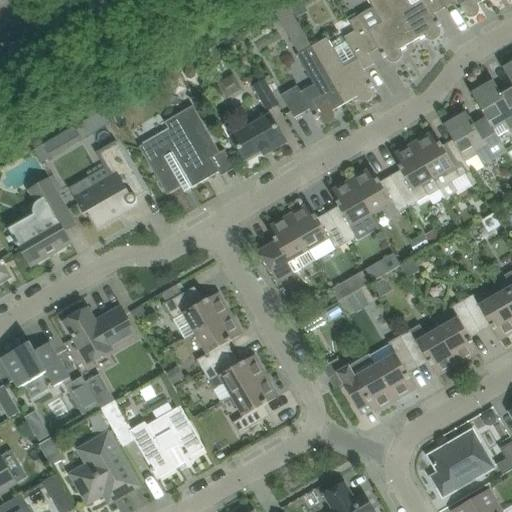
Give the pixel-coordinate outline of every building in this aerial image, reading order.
[(355,32),(368,55),(378,49),(384,59),(386,57),(389,61),(393,63),(398,62),(401,58),(402,54),(400,50),(403,48),(412,42),(387,0),(367,0),(381,23),(368,31),(359,16),(349,22),(355,32)] [(387,0),(412,42),(425,35),(425,37),(426,38),(427,39),(429,40),(430,40),(432,41),(433,41),(435,40),(436,40),(437,39),(439,37),(439,36),(440,35),(440,33),(440,32),(440,30),(439,29),(438,27),(441,26),(435,14),(445,9),(439,0),(387,0)] [(452,0),(461,14),(464,13),(467,17),(472,18),(477,15),(479,10),(477,5),(485,0),(452,0)] [(287,5),(275,12),(283,26),(296,19),(287,5)] [(374,65),(368,55),(355,32),(349,22),(354,32),(344,38),(357,60),(344,68),(337,56),(327,38),(312,47),(345,104),(358,97),(360,101),(365,103),(369,102),(372,98),(373,94),(371,89),(374,88),(364,71),(374,65)] [(312,47),(300,54),(297,56),(314,85),(301,93),(298,86),(281,96),(295,119),(310,110),(316,121),(319,119),(322,123),(326,125),(331,124),(334,120),(335,116),(333,111),(345,104),(312,47)] [(504,68),(503,69),(511,84),(511,58),(510,60),(510,65),(504,68)] [(189,64),(186,73),(189,77),(195,79),(199,75),(202,66),(199,63),(193,61),(189,64)] [(177,69),(168,74),(171,79),(176,81),(182,78),(177,69)] [(472,93),(472,94),(485,117),(489,124),(490,124),(493,130),(498,137),(498,136),(509,130),(511,134),(511,132),(511,85),(500,93),(494,81),(491,77),(478,85),(478,90),(472,93)] [(254,87),(268,111),(279,105),(265,81),(254,87)] [(153,170),(156,177),(166,194),(188,181),(192,188),(220,172),(212,159),(220,154),(210,136),(194,107),(165,123),(169,130),(144,145),(154,163),(153,170)] [(451,122),(445,126),(453,140),(457,146),(466,162),(470,169),(481,162),(483,166),(493,160),(507,152),(501,142),(498,136),(498,137),(493,130),(490,124),(489,124),(485,117),(473,124),(466,113),(464,109),(451,117),(451,122)] [(92,117),(74,128),(81,140),(99,130),(107,125),(106,124),(110,122),(104,110),(92,117)] [(270,115),(231,137),(245,161),(268,148),(271,152),(286,143),(270,115)] [(44,145),(35,151),(42,163),(51,157),(81,140),(74,128),(44,145)] [(434,132),(413,144),(434,179),(440,189),(445,198),(458,191),(453,182),(460,178),(465,175),(467,174),(471,171),(470,169),(457,146),(446,152),(442,146),(434,132)] [(90,178),(70,190),(75,198),(84,215),(91,218),(98,229),(123,215),(136,207),(135,205),(136,204),(137,203),(137,201),(137,200),(137,199),(137,198),(146,192),(117,142),(98,153),(111,177),(95,186),(90,178)] [(423,185),(434,179),(413,144),(393,156),(404,176),(394,183),(409,208),(429,196),(423,185)] [(372,168),(351,180),(371,215),(392,203),(398,214),(409,208),(394,183),(384,188),(372,168)] [(467,174),(465,175),(470,184),(476,180),(471,171),(467,174)] [(29,217),(9,228),(16,239),(32,268),(72,244),(64,231),(76,224),(68,211),(65,204),(49,178),(29,190),(40,210),(29,217)] [(351,227),(371,215),(351,180),(330,192),(342,212),(332,219),(346,244),(357,237),(351,227)] [(309,204),(289,216),(309,251),(315,262),(336,250),(346,244),(332,219),(321,225),(317,218),(309,204)] [(276,242),(259,251),(278,283),(284,280),(295,274),(315,262),(309,251),(289,216),(268,228),(276,242)] [(437,231),(426,237),(432,248),(443,242),(437,231)] [(423,235),(412,241),(418,253),(430,247),(423,235)] [(0,281),(10,276),(4,265),(6,264),(4,260),(2,261),(0,257),(0,281)] [(511,288),(500,294),(511,314),(511,272),(505,277),(511,288)] [(196,334),(231,314),(219,293),(208,300),(198,305),(190,290),(183,294),(166,304),(165,305),(173,320),(185,341),(196,334)] [(360,291),(347,298),(353,309),(367,302),(360,291)] [(474,295),(463,302),(477,327),(488,321),(500,341),(511,333),(511,314),(500,294),(480,306),(474,295)] [(299,302),(288,308),(298,325),(309,319),(299,302)] [(458,318),(438,330),(458,365),(479,353),(467,333),(477,327),(463,302),(452,308),(458,318)] [(143,307),(132,312),(138,322),(148,316),(143,307)] [(65,322),(75,340),(89,364),(112,351),(111,349),(136,334),(121,308),(95,323),(87,309),(65,322)] [(203,372),(229,357),(222,347),(243,335),(231,314),(196,334),(208,355),(197,361),(203,372)] [(420,326),(400,338),(415,363),(426,357),(437,377),(458,365),(438,330),(426,337),(420,326)] [(396,354),(376,366),(396,401),(416,389),(405,369),(415,363),(400,338),(390,344),(396,354)] [(70,378),(60,360),(50,343),(35,351),(30,342),(1,359),(11,376),(19,389),(46,373),(55,387),(70,378)] [(235,367),(229,357),(203,372),(210,383),(214,391),(225,384),(232,397),(267,376),(255,355),(235,367)] [(375,413),(396,401),(376,366),(355,378),(349,366),(328,378),(335,390),(344,384),(356,405),(367,399),(375,413)] [(179,369),(168,375),(175,388),(186,382),(179,369)] [(244,417),(233,424),(239,434),(265,419),(258,409),(279,397),(267,376),(232,397),(244,417)] [(73,384),(67,387),(85,419),(102,410),(94,396),(83,378),(73,384)] [(102,410),(114,431),(128,423),(116,402),(102,410)] [(14,404),(3,410),(9,420),(20,413),(14,404)] [(188,468),(192,466),(195,461),(193,456),(205,449),(195,431),(181,407),(148,426),(146,423),(130,432),(154,473),(158,480),(186,463),(188,468)] [(44,425),(33,431),(39,442),(50,435),(44,425)] [(93,462),(70,475),(78,488),(88,505),(110,492),(112,496),(121,491),(124,496),(139,487),(130,470),(108,433),(85,447),(93,462)] [(439,474),(435,476),(432,478),(443,497),(461,487),(494,469),(489,460),(479,443),(471,447),(464,437),(429,457),(433,464),(432,464),(434,467),(435,467),(439,474)] [(39,446),(41,449),(52,468),(65,460),(52,438),(39,446)] [(497,465),(503,476),(511,470),(511,443),(501,450),(507,460),(497,465)] [(0,493),(17,484),(17,483),(26,477),(11,452),(2,458),(1,455),(0,454),(0,493)] [(52,501),(66,493),(56,476),(42,484),(52,501)] [(323,494),(333,511),(332,511),(375,511),(364,493),(354,499),(344,482),(323,494)] [(459,508),(452,511),(451,511),(503,511),(501,508),(497,501),(490,489),(476,498),(459,508)] [(31,511),(22,494),(0,507),(0,511),(31,511)]
